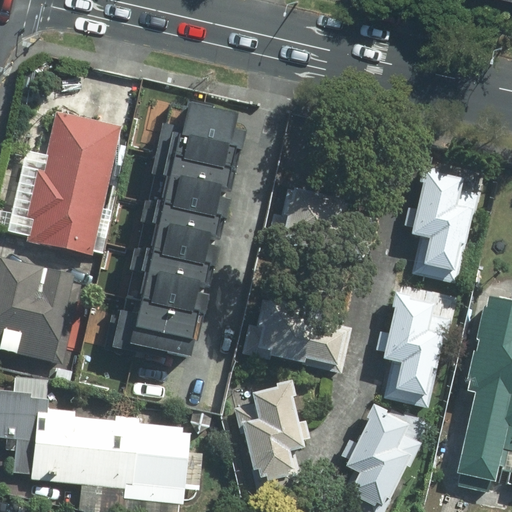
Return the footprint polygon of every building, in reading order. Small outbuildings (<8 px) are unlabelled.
[(239,113),(187,100),(179,132),(165,128),(155,169),(169,173),(163,200),(150,197),(144,221),(161,225),(155,250),(137,246),(131,269),(147,273),(141,296),(125,292),(117,322),(133,325),(127,346),(184,360),(221,213),(214,211),(239,113)] [(97,256),(123,127),(57,114),(48,156),(24,151),(8,232),(28,236),(26,242),(97,256)] [(466,175),(425,166),(410,236),(426,239),(420,264),(454,272),(461,242),(466,243),(474,207),(460,204),(466,175)] [(346,202),(288,189),(282,214),(272,212),(265,243),(340,259),(344,241),(370,246),(376,218),(344,211),(346,202)] [(76,274),(1,257),(0,261),(0,351),(62,366),(68,342),(60,340),(76,274)] [(436,301),(397,293),(383,358),(393,360),(385,398),(426,407),(435,368),(441,370),(446,349),(439,347),(441,333),(430,331),(436,301)] [(511,479),(511,300),(492,296),(456,468),(511,479)] [(255,329),(249,328),(244,353),(341,375),(351,329),(282,314),(284,306),(261,300),(255,329)] [(254,402),(233,407),(251,484),(299,472),(294,449),(306,446),(290,382),(251,391),(254,402)] [(30,392),(0,388),(0,438),(14,440),(10,474),(27,476),(27,482),(81,487),(80,497),(109,500),(108,510),(129,511),(175,511),(177,502),(182,503),(183,489),(198,490),(201,453),(188,452),(190,435),(183,435),(184,427),(76,416),(77,411),(46,408),(47,401),(29,399),(30,392)] [(410,423),(373,404),(341,465),(355,472),(344,492),(375,508),(382,495),(389,499),(406,467),(410,469),(425,443),(405,432),(410,423)]
